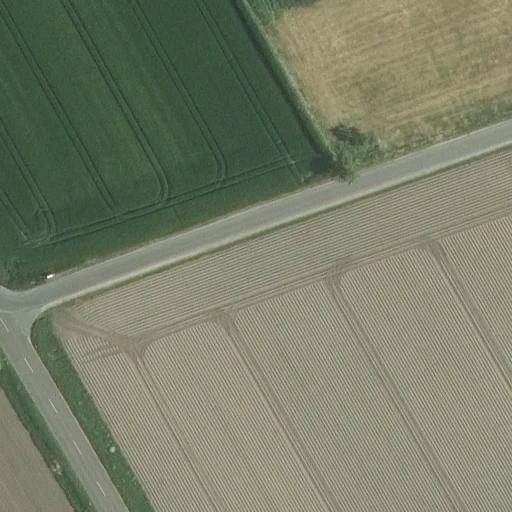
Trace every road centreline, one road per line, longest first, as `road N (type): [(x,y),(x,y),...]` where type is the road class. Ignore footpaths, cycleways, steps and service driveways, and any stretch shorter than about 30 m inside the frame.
road 1 (unclassified): [(511,132),(0,314)]
road 2 (tertiary): [(0,315),(111,511)]
